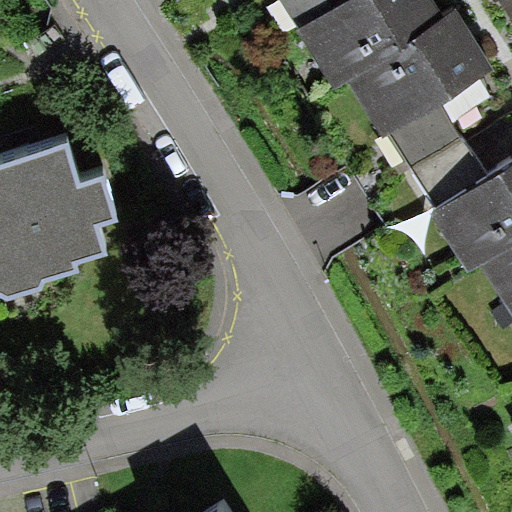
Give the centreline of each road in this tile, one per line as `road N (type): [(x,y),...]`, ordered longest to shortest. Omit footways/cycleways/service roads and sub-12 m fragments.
road 1 (residential): [(322,364),(119,0)]
road 2 (residential): [(322,364),(101,430),(0,447)]
road 3 (residential): [(402,511),(322,364)]
